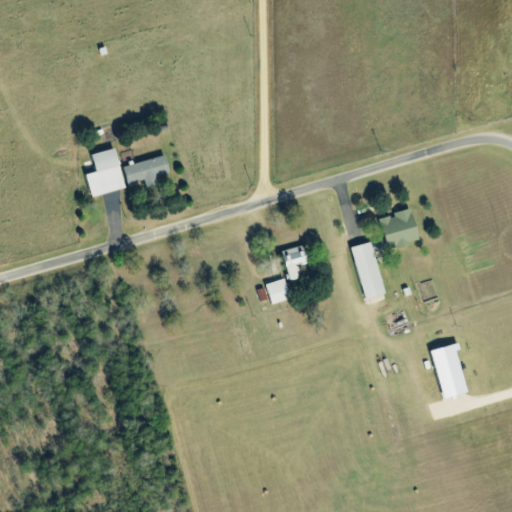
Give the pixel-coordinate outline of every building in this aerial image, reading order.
[(87,154),(91,172),(81,175),(86,197),(120,189),(111,149),(87,154)] [(165,173),(162,157),(118,166),(122,184),(141,180),(143,188),(154,185),(152,176),(165,173)] [(415,242),(407,209),(391,213),(391,216),(376,220),(384,250),(415,242)] [(381,294),(367,242),(347,247),(361,300),(381,294)] [(279,250),(285,280),(298,278),(296,267),(303,266),(300,246),(279,250)] [(287,299),(281,279),(262,285),(268,305),(287,299)] [(451,351),(457,350),(455,343),(426,351),(439,399),(463,393),(451,351)]
